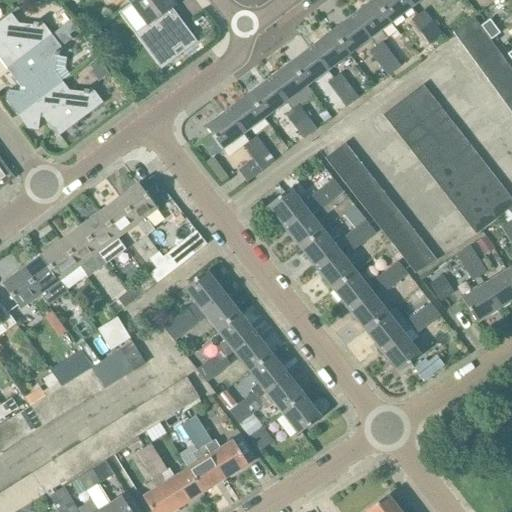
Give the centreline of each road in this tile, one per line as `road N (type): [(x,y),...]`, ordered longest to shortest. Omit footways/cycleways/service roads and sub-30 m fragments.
road 1 (residential): [(386,429),(148,122)]
road 2 (residential): [(252,511),(386,429)]
road 3 (residential): [(386,429),(511,352)]
road 4 (residential): [(148,122),(235,58),(243,28)]
road 5 (residential): [(48,194),(148,122)]
